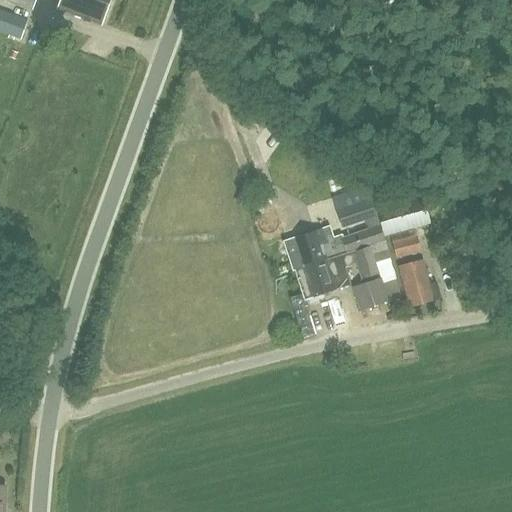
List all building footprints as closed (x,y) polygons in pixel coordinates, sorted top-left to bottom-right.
[(37,0),(2,0),(33,11),(37,0)] [(61,0),(58,8),(101,24),(110,0),(61,0)] [(0,33),(21,41),(29,21),(0,9),(0,33)] [(385,240),(380,226),(381,226),(372,198),(336,210),(342,229),(365,222),(368,230),(344,238),(342,233),(334,236),(333,237),(332,234),(324,236),(322,230),(295,239),(300,252),(289,256),(294,271),(297,270),(301,285),(309,282),(314,297),(350,285),(344,266),(357,261),(363,279),(378,274),(380,278),(353,287),(361,311),(388,302),(401,297),(385,240)] [(396,259),(422,252),(417,236),(392,242),(396,259)] [(399,268),(410,307),(440,299),(436,283),(429,285),(423,261),(399,268)]
